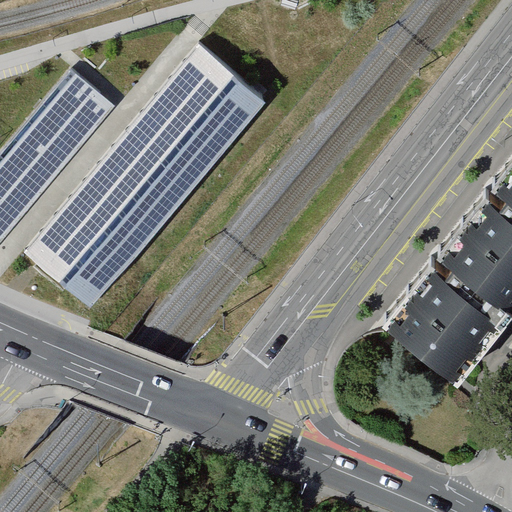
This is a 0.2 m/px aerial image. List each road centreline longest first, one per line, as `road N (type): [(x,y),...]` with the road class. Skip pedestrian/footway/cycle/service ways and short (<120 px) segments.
road 1 (tertiary): [(511,58),(315,307)]
road 2 (tertiary): [(405,492),(316,421),(301,369),(301,341),(315,307)]
road 3 (secondary): [(33,342),(233,423)]
road 4 (secondary): [(405,492),(233,423)]
road 5 (tertiary): [(315,307),(233,423)]
